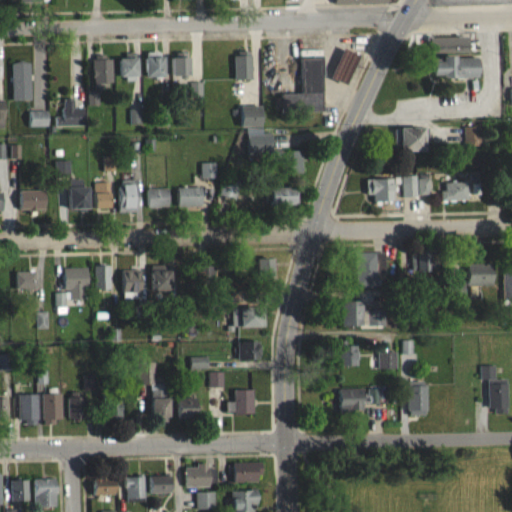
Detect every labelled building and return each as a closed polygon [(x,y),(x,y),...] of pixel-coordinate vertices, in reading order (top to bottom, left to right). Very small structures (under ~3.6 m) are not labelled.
[(332,0),(332,9),(385,8),(384,0),(332,0)] [(426,58),(466,57),(465,42),(426,43),(426,58)] [(344,90),(356,60),(340,53),(328,83),(344,90)] [(250,84),(249,57),(231,58),(232,85),(250,84)] [(117,63),(117,81),(135,81),(135,58),(124,58),(124,63),(117,63)] [(161,82),(160,58),(143,58),(144,82),(161,82)] [(91,62),(92,95),(103,94),(102,88),(110,88),(110,61),(91,62)] [(169,62),(170,81),(187,81),(187,62),(169,62)] [(430,83),(476,82),(475,62),(439,62),(439,66),(429,66),(430,83)] [(11,106),(30,105),(28,68),(10,68),(11,106)] [(200,102),(200,87),(191,88),(191,103),(200,102)] [(83,130),(83,113),(73,113),(72,104),(61,104),(61,122),(53,122),(54,131),(83,130)] [(259,132),(259,111),(238,111),(239,132),(259,132)] [(128,114),(128,129),(139,129),(139,114),(128,114)] [(28,132),(46,131),(45,116),(27,116),(28,132)] [(461,151),(478,151),(478,132),(461,131),(461,151)] [(261,133),(245,133),(246,160),(262,160),(261,133)] [(421,133),(391,133),(392,156),(421,156),(421,133)] [(301,155),(281,156),(282,178),(301,178),(301,155)] [(67,166),(53,166),(53,181),(68,181),(67,166)] [(213,168),(198,168),(199,183),(213,183),(213,168)] [(414,180),(400,180),(400,202),(415,202),(414,180)] [(427,200),(427,183),(415,184),(416,200),(427,200)] [(84,214),(84,184),(66,185),(66,214),(84,214)] [(238,188),(222,184),(217,200),(233,205),(238,188)] [(371,207),(391,206),(390,184),(363,184),(363,199),(371,199),(371,207)] [(117,218),(135,217),(134,185),(116,185),(117,218)] [(107,187),(92,188),(92,197),(107,197),(107,187)] [(465,205),(464,187),(442,188),(442,196),(438,196),(438,206),(465,205)] [(199,211),(199,192),(175,192),(175,211),(199,211)] [(268,210),(296,210),(296,193),(267,193),(268,210)] [(146,212),(167,212),(166,194),(145,194),(146,212)] [(18,215),(43,215),(42,196),(17,196),(18,215)] [(91,198),(92,213),(108,213),(108,197),(91,198)] [(430,279),(431,255),(409,254),(409,279),(430,279)] [(354,292),(375,291),(374,257),(353,257),(354,292)] [(270,263),(253,264),(254,285),(271,284),(270,263)] [(396,264),(384,264),(385,283),(396,283),(396,264)] [(490,268),(464,268),(464,290),(489,291),(490,268)] [(502,305),(511,305),(511,268),(501,269),(502,305)] [(92,295),(108,294),(107,270),(92,271),(92,295)] [(148,296),(169,296),(168,270),(148,271),(148,296)] [(84,272),(62,273),(62,295),(68,295),(68,304),(85,304),(84,272)] [(120,275),(120,296),(139,297),(139,276),(120,275)] [(35,297),(34,276),(13,277),(14,298),(35,297)] [(462,302),(462,287),(450,288),(450,303),(462,302)] [(54,312),(64,311),(63,298),(53,298),(54,312)] [(339,331),(360,331),(360,306),(340,306),(339,331)] [(262,312),(235,313),(235,332),(263,332),(262,312)] [(382,331),(382,314),(366,315),(366,331),(382,331)] [(35,333),(46,333),(45,317),(34,317),(35,333)] [(411,346),(400,345),(399,359),(411,360),(411,346)] [(257,364),(257,346),(235,346),(236,364),(257,364)] [(355,370),(354,350),(345,351),(344,346),(335,346),(336,371),(355,370)] [(376,374),(393,374),(393,356),(376,356),(376,374)] [(0,375),(8,375),(7,358),(0,358),(0,375)] [(205,361),(188,362),(188,374),(206,374),(205,361)] [(153,368),(135,367),(135,389),(153,390),(153,368)] [(486,385),(486,413),(492,412),(493,419),(505,419),(505,384),(493,385),(493,370),(478,370),(479,385),(486,385)] [(207,392),(221,392),(221,377),(207,377),(207,392)] [(81,396),(93,395),(93,381),(81,381),(81,396)] [(405,421),(424,420),(423,391),(405,391),(405,421)] [(377,408),(376,393),(366,394),(366,401),(360,402),(360,393),(336,394),(337,417),(361,416),(361,409),(377,408)] [(252,419),(251,395),(232,395),(233,419),(252,419)] [(66,425),(81,425),(81,397),(66,397),(66,425)] [(17,399),(17,429),(36,428),(36,399),(17,399)] [(60,427),(59,399),(40,399),(41,428),(60,427)] [(100,422),(118,422),(118,403),(100,403),(100,422)] [(166,403),(148,404),(148,427),(167,426),(166,403)] [(175,403),(176,424),(195,424),(195,403),(175,403)] [(258,467),(231,468),(231,488),(258,487),(258,467)] [(183,492),(215,492),(215,474),(206,474),(207,468),(194,468),(194,473),(183,472),(183,492)] [(169,498),(169,480),(148,480),(148,499),(169,498)] [(92,500),(113,500),(112,482),(91,483),(92,500)] [(123,482),(123,503),(143,503),(142,482),(123,482)] [(37,511),(54,511),(53,483),(32,484),(32,511),(37,511)] [(26,485),(9,485),(10,506),(27,506),(26,485)] [(194,498),(193,511),(213,511),(213,497),(194,498)]
